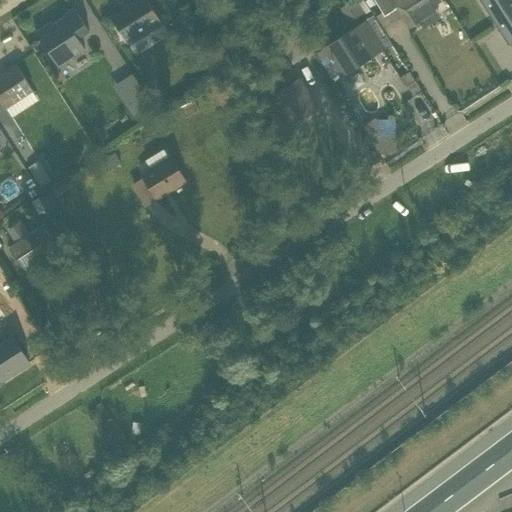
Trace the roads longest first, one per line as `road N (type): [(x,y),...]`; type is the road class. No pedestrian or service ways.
road 1 (residential): [(511,104),(0,435)]
road 2 (motorway): [(511,439),(413,511)]
